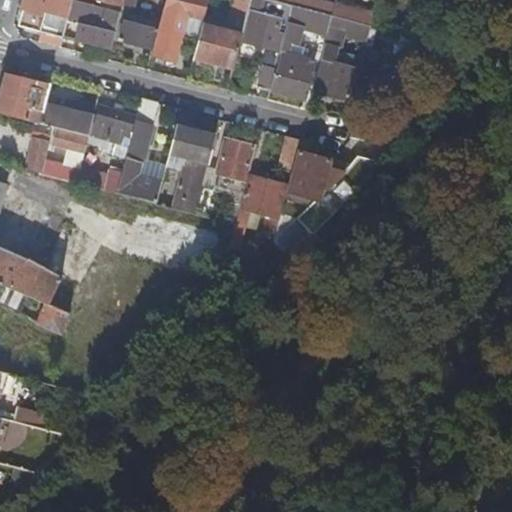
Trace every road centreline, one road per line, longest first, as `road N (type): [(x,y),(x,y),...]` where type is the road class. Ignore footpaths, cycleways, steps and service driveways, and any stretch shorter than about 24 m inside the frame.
road 1 (residential): [(319,130),(0,51)]
road 2 (unknown): [(116,237),(0,170)]
